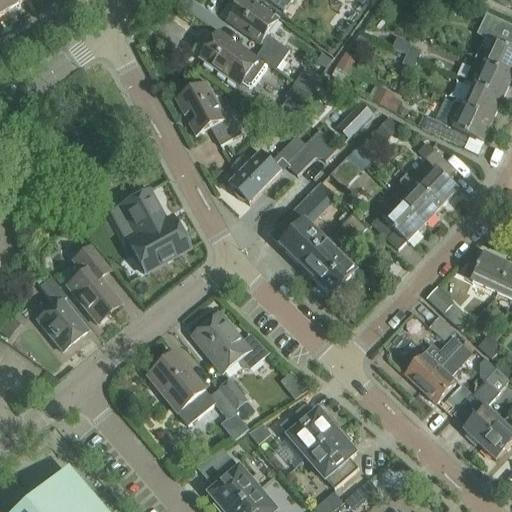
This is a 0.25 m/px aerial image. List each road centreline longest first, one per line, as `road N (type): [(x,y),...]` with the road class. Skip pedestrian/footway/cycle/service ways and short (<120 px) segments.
road 1 (residential): [(0,454),(238,263)]
road 2 (residential): [(341,369),(492,210),(511,168)]
road 3 (residential): [(238,263),(111,37)]
road 4 (residential): [(484,511),(341,369)]
road 5 (residential): [(341,369),(238,263)]
road 6 (residential): [(0,106),(111,37)]
